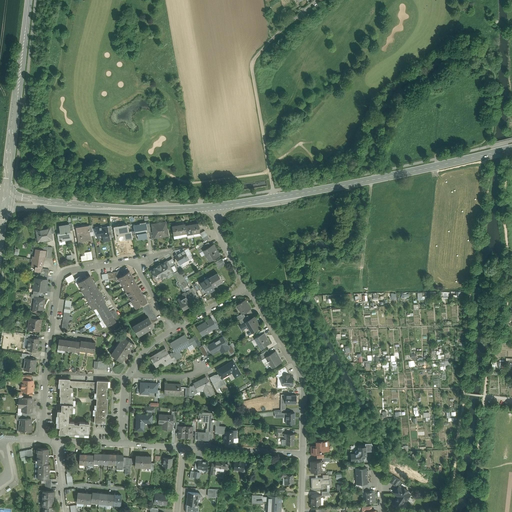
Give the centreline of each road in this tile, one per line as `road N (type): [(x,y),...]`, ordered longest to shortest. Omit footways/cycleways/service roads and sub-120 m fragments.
road 1 (tertiary): [(273,197),(511,148)]
road 2 (unclassified): [(319,0),(250,61),(273,197)]
road 3 (tertiary): [(3,199),(135,211),(217,205)]
road 4 (secondary): [(28,0),(3,199)]
road 5 (residential): [(304,453),(301,375),(248,286)]
road 6 (residential): [(44,373),(59,275),(136,264)]
road 7 (residential): [(304,453),(183,448)]
